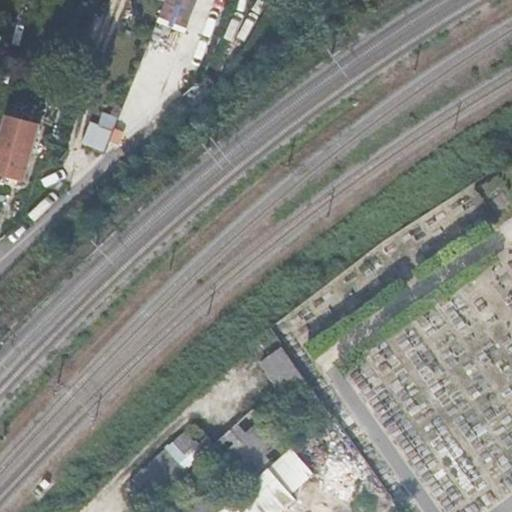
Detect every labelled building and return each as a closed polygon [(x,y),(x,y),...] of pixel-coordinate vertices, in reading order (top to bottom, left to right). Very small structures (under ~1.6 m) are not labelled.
[(164,0),(132,83),(159,93),(195,0),(164,0)] [(85,145),(106,152),(117,116),(97,110),(85,145)] [(8,115),(0,143),(0,172),(24,179),(40,124),(8,115)] [(299,367),(283,344),(261,361),(279,386),(299,367)] [(299,367),(279,386),(312,431),(332,414),(299,367)] [(291,449),(254,408),(209,449),(246,490),(248,488),(276,463),(291,449)] [(219,511),(184,472),(155,499),(166,511),(219,511)]
